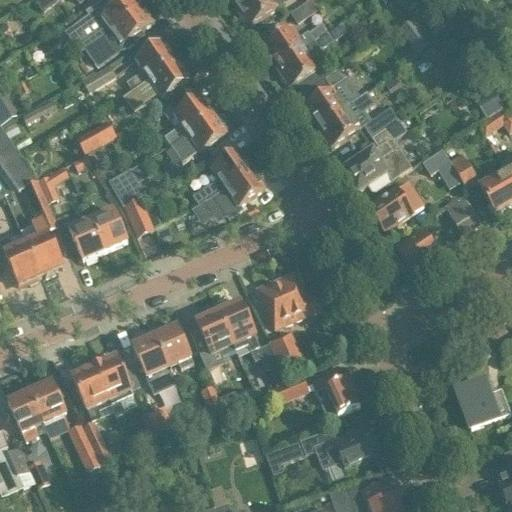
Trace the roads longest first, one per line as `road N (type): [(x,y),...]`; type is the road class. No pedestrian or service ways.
road 1 (residential): [(0,355),(321,211)]
road 2 (residential): [(321,211),(180,0)]
road 3 (residential): [(382,339),(511,265)]
road 4 (residential): [(382,339),(321,211)]
road 5 (residential): [(402,394),(511,330)]
road 6 (residential): [(447,511),(402,394)]
